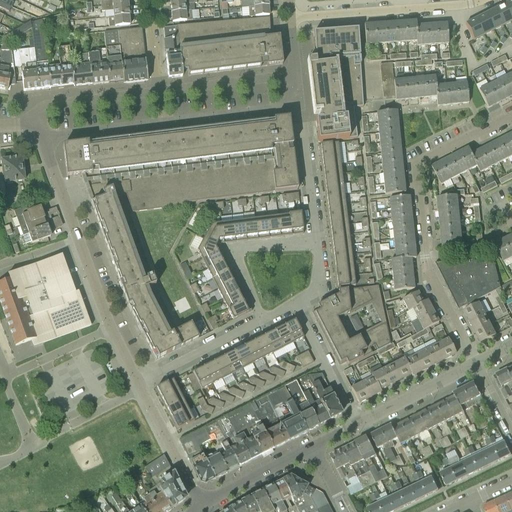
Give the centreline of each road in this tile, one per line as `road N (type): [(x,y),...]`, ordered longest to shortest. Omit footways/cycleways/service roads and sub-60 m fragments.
road 1 (residential): [(475,364),(426,267),(418,168),(511,115)]
road 2 (residential): [(41,134),(138,384)]
road 3 (residential): [(41,134),(299,105)]
road 4 (residential): [(263,321),(234,260),(242,248),(316,241)]
road 5 (residential): [(263,321),(138,384)]
road 6 (residential): [(296,76),(158,91)]
road 7 (residential): [(138,384),(204,506)]
road 8 (residential): [(158,91),(39,104),(32,121)]
road 9 (residential): [(299,105),(316,241)]
road 10 (residential): [(297,304),(361,424)]
road 11 (residential): [(361,424),(475,364)]
road 12 (residential): [(204,506),(311,450)]
